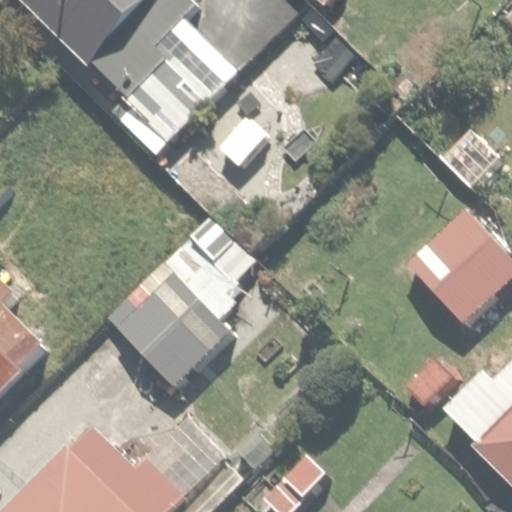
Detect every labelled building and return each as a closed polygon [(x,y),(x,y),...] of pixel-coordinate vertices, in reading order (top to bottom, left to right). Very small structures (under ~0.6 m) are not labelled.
[(15,0),(169,139),(221,81),(168,37),(201,0),(15,0)] [(511,240),(477,203),(415,260),(470,319),(511,280),(511,240)] [(256,310),(187,242),(111,319),(180,387),(256,310)] [(0,317),(0,310),(21,292),(0,269),(0,389),(36,357),(0,317)] [(496,358),(449,403),(511,467),(511,365),(508,370),(496,358)] [(170,511),(196,486),(149,441),(136,455),(99,419),(6,511),(170,511)]
